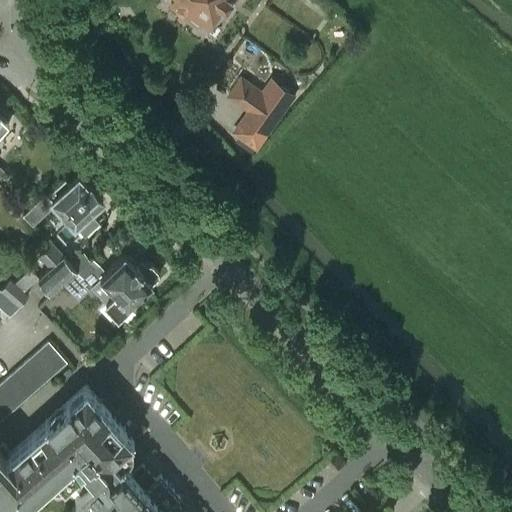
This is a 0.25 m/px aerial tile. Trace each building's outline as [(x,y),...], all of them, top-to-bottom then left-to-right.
[(170,0),(171,0),(188,13),(191,9),(209,22),(224,0),(170,0)] [(242,76),(229,94),(248,109),(232,130),(256,147),(294,93),(273,78),(263,92),(242,76)] [(0,133),(9,124),(0,115),(0,112),(0,113),(0,112),(0,133)] [(65,174),(23,213),(32,224),(56,202),(74,222),(75,222),(84,233),(99,221),(89,209),(104,196),(90,181),(89,182),(79,172),(70,180),(65,174)] [(38,276),(37,277),(37,278),(51,293),(65,281),(77,270),(78,269),(72,262),(64,253),(63,254),(52,242),(38,255),(49,267),(38,276)] [(84,251),(72,262),(78,269),(77,270),(91,284),(106,270),(92,255),(90,257),(84,251)] [(106,270),(91,284),(105,299),(104,300),(116,313),(118,312),(121,315),(131,306),(128,303),(152,281),(158,275),(159,270),(152,262),(147,262),(142,256),(135,262),(125,252),(106,270)] [(27,270),(14,282),(24,290),(36,279),(37,278),(37,277),(38,276),(29,267),(27,269),(27,270)] [(8,279),(0,288),(19,305),(28,295),(29,294),(24,290),(14,282),(9,278),(8,279)] [(0,307),(9,314),(10,314),(11,313),(18,306),(19,305),(0,288),(0,289),(0,288),(0,307)] [(58,368),(67,360),(48,339),(39,347),(58,368)] [(49,376),(58,368),(39,347),(30,355),(49,376)] [(39,384),(49,376),(30,355),(21,363),(39,384)] [(12,371),(30,392),(39,384),(21,363),(12,371)] [(21,400),(30,392),(12,371),(3,379),(21,400)] [(0,393),(12,408),(21,400),(3,379),(0,381),(0,393)] [(0,511),(7,511),(56,470),(64,480),(72,474),(81,484),(75,489),(95,511),(184,511),(174,500),(180,496),(160,473),(154,478),(142,464),(131,473),(124,465),(125,465),(122,461),(120,463),(112,455),(130,439),(130,440),(133,438),(131,435),(130,436),(88,388),(89,387),(87,385),(46,420),(47,421),(10,453),(8,450),(8,447),(4,443),(0,442),(0,511)] [(0,393),(0,412),(3,416),(12,408),(0,393)]
